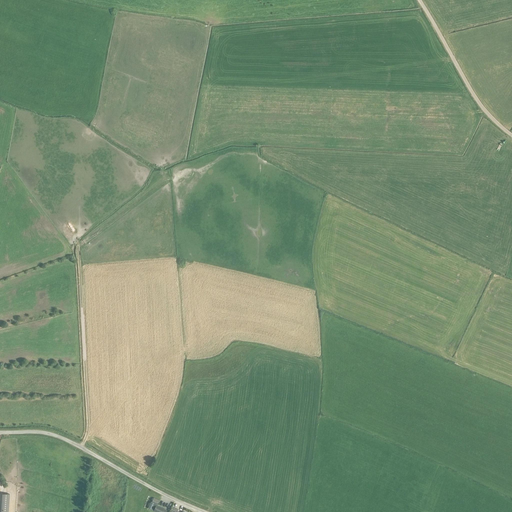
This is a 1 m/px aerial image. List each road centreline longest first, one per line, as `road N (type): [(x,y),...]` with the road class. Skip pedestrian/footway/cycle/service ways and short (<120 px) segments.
road 1 (unclassified): [(203,511),(58,438),(0,432)]
road 2 (unclassified): [(419,0),(474,96),(511,135)]
